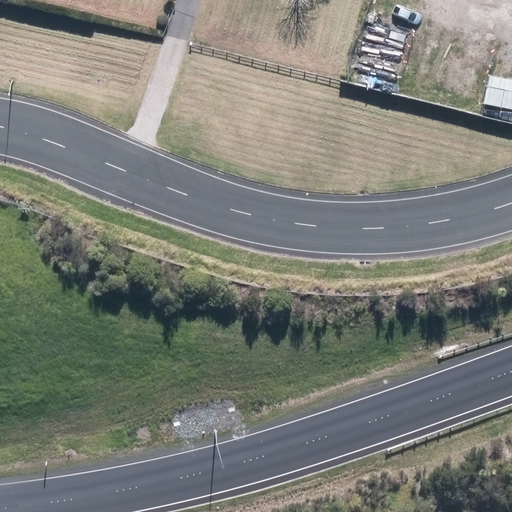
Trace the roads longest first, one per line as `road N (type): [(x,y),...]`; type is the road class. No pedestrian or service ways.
road 1 (motorway): [(0,484),(134,467),(397,398),(511,355)]
road 2 (residential): [(511,184),(457,205),(295,210),(167,185),(0,125)]
